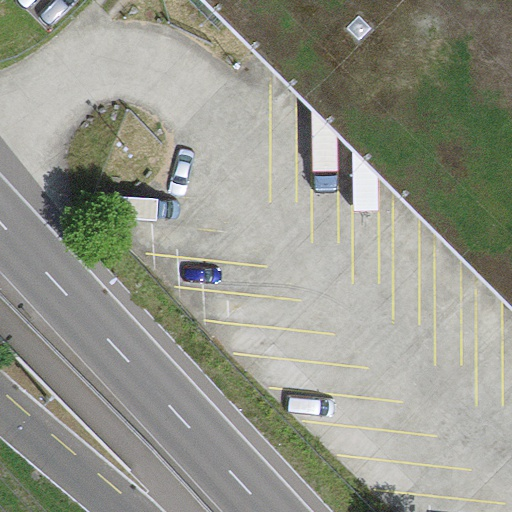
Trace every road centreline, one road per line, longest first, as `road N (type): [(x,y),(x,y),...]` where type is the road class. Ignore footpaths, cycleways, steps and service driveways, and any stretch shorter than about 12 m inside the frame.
road 1 (unclassified): [(271,511),(0,223)]
road 2 (primary): [(125,511),(0,403)]
